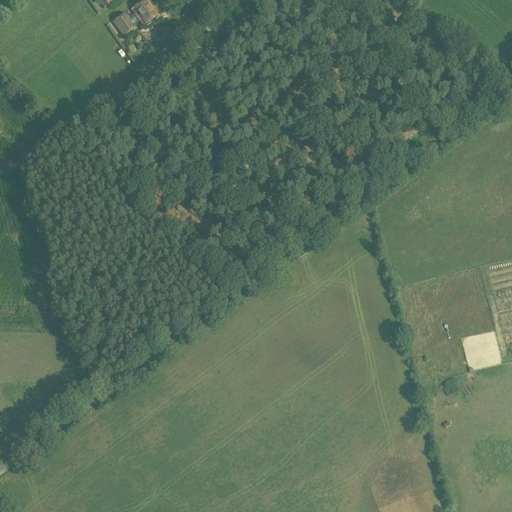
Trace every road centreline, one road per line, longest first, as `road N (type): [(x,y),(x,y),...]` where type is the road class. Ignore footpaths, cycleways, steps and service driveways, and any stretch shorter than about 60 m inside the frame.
road 1 (unclassified): [(511,80),(0,468)]
road 2 (unknown): [(155,0),(305,238)]
